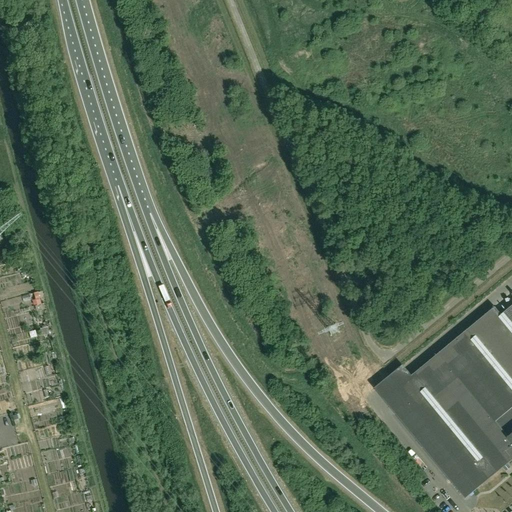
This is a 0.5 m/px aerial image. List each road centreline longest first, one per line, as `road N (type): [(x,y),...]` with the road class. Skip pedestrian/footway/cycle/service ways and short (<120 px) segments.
road 1 (trunk): [(377,511),(251,388),(146,212)]
road 2 (trunk): [(121,184),(186,346),(274,511)]
road 3 (trunk): [(121,184),(216,511)]
road 4 (trunk): [(290,511),(227,401),(146,212)]
road 5 (unclassified): [(462,511),(373,399),(511,283)]
road 6 (trunk): [(146,212),(77,0)]
road 7 (trunk): [(63,0),(121,184)]
